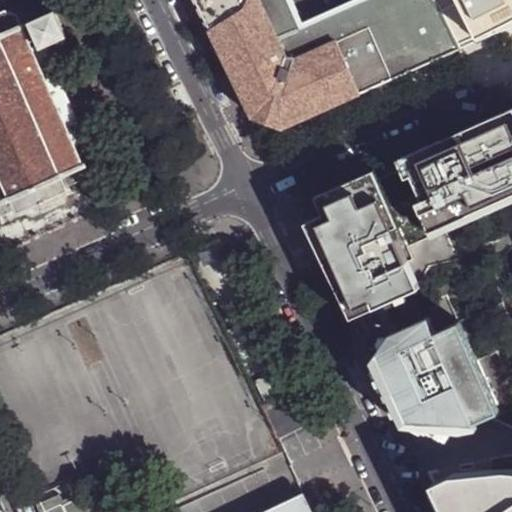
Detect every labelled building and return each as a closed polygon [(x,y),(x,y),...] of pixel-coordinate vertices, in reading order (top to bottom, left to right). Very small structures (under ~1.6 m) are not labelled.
[(24,26),(46,16),(42,7),(41,4),(26,10),(21,0),(6,0),(0,3),(0,14),(6,12),(15,16),(20,25),(23,24),(24,26)] [(197,0),(212,29),(247,9),(251,0),(197,0)] [(339,104),(462,49),(441,8),(435,0),(251,0),(247,9),(212,29),(227,61),(281,38),(292,62),(315,52),(339,104)] [(65,38),(63,32),(54,13),(46,16),(24,26),(23,24),(20,25),(15,16),(6,12),(0,14),(0,218),(18,210),(20,214),(61,196),(70,192),(68,188),(88,179),(83,169),(88,167),(85,162),(84,163),(83,160),(80,161),(73,145),(84,140),(43,48),(65,38)] [(283,129),(339,104),(315,52),(292,62),(281,38),(227,61),(233,74),(254,116),(269,123),(283,129)] [(405,245),(511,197),(511,108),(312,199),(319,215),(304,223),(348,314),(422,281),(405,245)] [(391,335),(392,337),(372,364),(402,425),(479,427),(503,415),(461,322),(437,333),(430,318),(391,335)] [(450,473),(430,483),(444,511),(511,511),(511,470),(507,470),(491,470),(466,473),(450,473)] [(38,506),(40,511),(90,511),(83,494),(64,502),(60,495),(38,506)]
